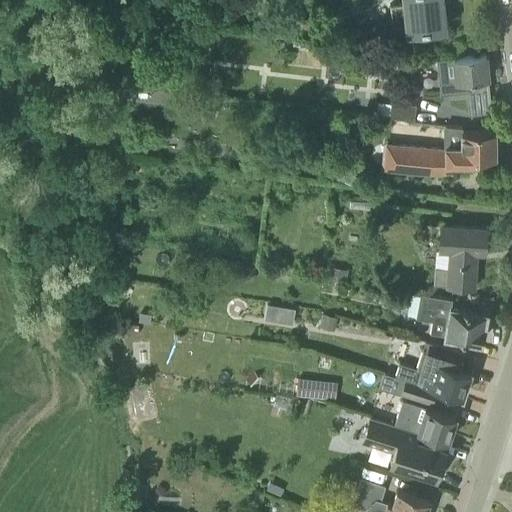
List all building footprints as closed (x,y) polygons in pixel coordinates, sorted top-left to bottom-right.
[(408,31),(424,30),(443,28),(440,0),(404,0),(405,2),(390,4),(392,24),(407,22),(408,31)] [(492,112),(487,67),(489,67),(488,57),(486,57),(486,54),(437,59),(440,83),(448,82),(449,93),(468,91),(471,114),(492,112)] [(387,101),(385,117),(413,120),(415,105),(387,101)] [(494,142),(497,142),(496,135),(494,135),(494,130),(462,131),(462,127),(445,125),(445,149),(386,144),(384,168),(430,172),(453,172),(453,162),(476,162),(476,157),(495,157),(494,142)] [(434,282),(447,283),(447,285),(475,286),(475,285),(472,285),(474,263),(476,264),(477,262),(474,262),(475,250),(483,251),(483,252),(484,252),(486,227),(441,224),(440,249),(441,249),(441,248),(450,249),(449,266),(435,265),(434,282)] [(480,342),(480,338),(483,339),(485,329),(482,328),(485,312),(451,306),(452,299),(420,293),(416,318),(432,320),(430,333),(445,335),(445,336),(480,342)] [(264,316),(293,321),(295,305),(266,301),(264,316)] [(405,378),(436,388),(443,391),(462,397),(466,383),(468,382),(470,377),(469,374),(470,371),(469,370),(474,356),(425,340),(417,368),(399,362),(395,375),(405,378)] [(336,399),(339,380),(299,374),(296,392),(336,399)] [(436,388),(405,378),(400,394),(431,404),(436,388)] [(403,426),(418,431),(448,441),(456,416),(425,406),(421,419),(407,414),(403,426)] [(445,450),(415,441),(418,431),(403,426),(370,416),(363,439),(395,449),(390,462),(436,477),(445,450)] [(392,504),(381,500),(385,484),(360,477),(352,504),(367,508),(365,511),(430,511),(433,504),(428,502),(429,500),(397,489),(392,504)]
